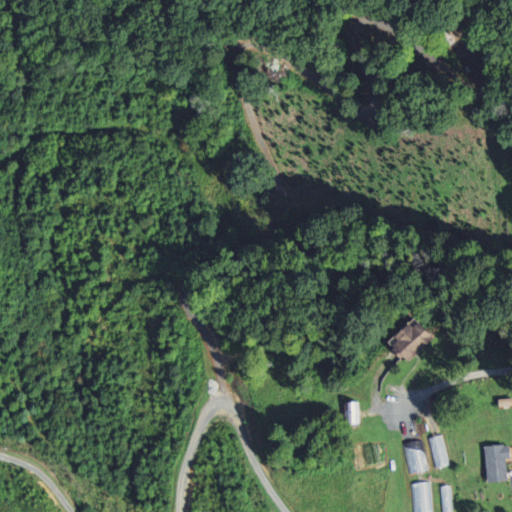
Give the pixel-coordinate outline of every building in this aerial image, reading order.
[(437,337),(419,320),(393,348),(412,365),(437,337)] [(348,403),(348,425),(360,425),(360,403),(348,403)] [(446,467),(441,436),(429,439),(433,469),(446,467)] [(426,472),(420,441),(402,445),(408,476),(426,472)] [(508,445),(485,447),(487,484),(507,482),(506,460),(509,460),(508,445)] [(430,511),(427,484),(410,485),(412,511),(430,511)] [(449,511),(448,487),(438,488),(440,511),(449,511)]
